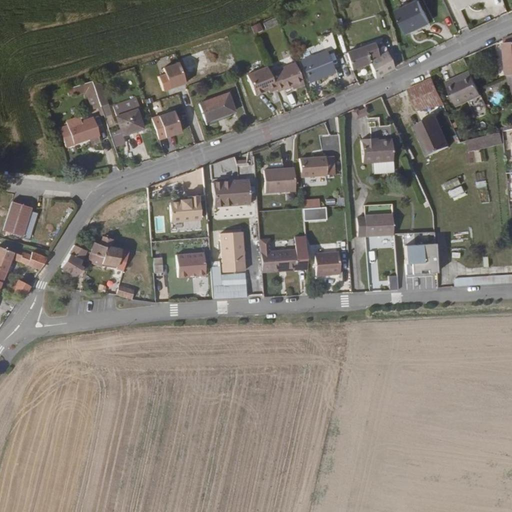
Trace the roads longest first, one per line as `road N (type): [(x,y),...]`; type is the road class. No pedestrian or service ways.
road 1 (residential): [(23,320),(61,248),(102,195),(323,112),(511,26)]
road 2 (residential): [(23,320),(511,291)]
